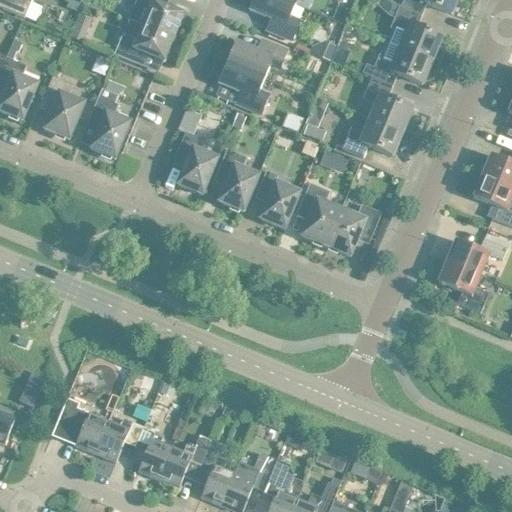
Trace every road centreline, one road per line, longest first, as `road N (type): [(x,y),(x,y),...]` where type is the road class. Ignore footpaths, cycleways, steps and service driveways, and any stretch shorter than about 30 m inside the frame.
road 1 (tertiary): [(344,402),(0,262)]
road 2 (residential): [(388,298),(505,25)]
road 3 (residential): [(388,298),(140,199)]
road 4 (residential): [(140,199),(220,0)]
road 5 (tertiary): [(511,473),(344,402)]
road 6 (residential): [(30,511),(59,471),(157,511)]
road 7 (residential): [(140,199),(0,144)]
